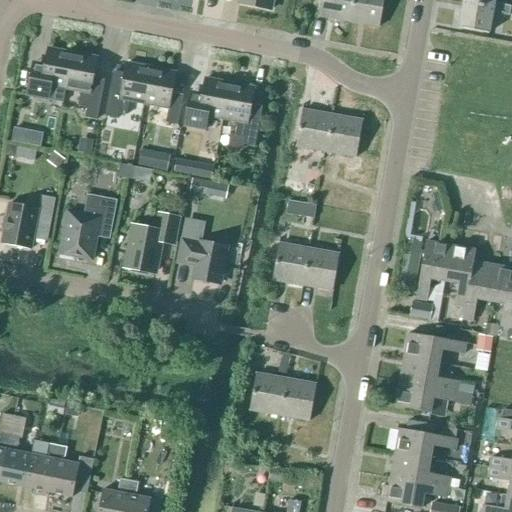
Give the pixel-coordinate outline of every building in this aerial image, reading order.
[(271,11),(273,0),(239,0),(239,5),(271,11)] [(349,23),(352,0),(322,0),(319,18),(349,23)] [(352,0),(349,23),(379,28),(384,0),(352,0)] [(463,0),(463,3),(494,8),(494,5),(495,0),(463,0)] [(511,7),(494,5),(494,8),(463,3),(459,28),(489,34),(493,14),(509,17),(511,7)] [(72,54),(48,50),(45,66),(33,64),(27,97),(62,104),(65,90),(66,90),(72,54)] [(72,54),(66,90),(81,93),(78,107),(87,109),(85,118),(97,121),(103,86),(92,84),(97,59),(72,54)] [(144,105),(151,69),(126,65),(122,90),(110,87),(105,117),(117,119),(118,114),(126,116),(129,102),(144,105)] [(151,69),(144,105),(168,109),(166,124),(177,126),(182,101),(171,99),(176,74),(151,69)] [(223,120),(230,85),(205,80),(200,105),(189,103),(184,127),(196,129),(199,115),(223,120)] [(230,85),(223,120),(238,123),(235,137),(244,139),(243,145),(255,147),(259,123),(248,121),(254,89),(230,85)] [(326,153),(332,117),(302,111),(296,148),(326,153)] [(332,117),(326,153),(356,158),(362,122),(332,117)] [(43,134),(14,129),(11,143),(40,148),(43,134)] [(173,149),(151,145),(148,162),(170,167),(173,149)] [(197,164),(177,161),(175,174),(195,177),(195,179),(212,182),(214,172),(196,169),(197,164)] [(134,181),(136,168),(119,165),(117,178),(134,181)] [(215,184),(193,180),(190,193),(213,197),(215,184)] [(110,240),(117,201),(88,196),(84,216),(68,212),(60,255),(92,261),(96,238),(110,240)] [(47,241),(55,200),(41,197),(38,210),(9,205),(2,244),(31,250),(33,238),(47,241)] [(174,245),(178,220),(159,216),(156,232),(133,228),(126,268),(155,274),(161,242),(174,245)] [(200,244),(182,240),(177,264),(196,267),(193,281),(219,286),(227,248),(200,243),(200,244)] [(444,283),(451,247),(426,243),(416,300),(427,302),(431,280),(444,283)] [(302,287),(309,250),(279,245),(272,282),(302,287)] [(473,263),(475,251),(451,247),(444,283),(458,285),(454,307),(464,309),(465,309),(473,263)] [(415,295),(422,252),(404,249),(397,292),(415,295)] [(309,250),(302,287),(333,292),(339,256),(309,250)] [(497,267),(473,263),(465,309),(464,309),(462,321),(472,322),(476,300),(490,303),(497,267)] [(510,329),(511,319),(511,270),(497,267),(490,303),(504,305),(500,327),(510,329)] [(404,359),(439,365),(441,352),(463,356),(465,345),(408,335),(404,359)] [(437,379),(439,365),(404,359),(400,383),(457,393),(459,383),(437,379)] [(280,417),(286,380),(256,375),(249,412),(280,417)] [(286,380),(280,417),(310,422),(316,386),(286,380)] [(455,403),(457,393),(400,383),(395,408),(430,414),(433,400),(455,403)] [(511,413),(487,409),(485,418),(498,420),(511,422),(511,413)] [(0,483),(1,484),(14,417),(2,415),(0,425),(0,434),(1,435),(0,439),(0,445),(1,446),(0,449),(0,483)] [(24,489),(31,456),(14,452),(15,449),(17,449),(19,439),(22,439),(26,419),(14,417),(1,484),(24,489)] [(511,422),(498,420),(496,431),(511,433),(511,422)] [(407,422),(405,431),(407,432),(433,436),(434,427),(407,422)] [(395,455),(430,461),(433,447),(455,451),(457,440),(433,436),(407,432),(405,431),(399,430),(395,455)] [(187,446),(189,436),(179,434),(177,444),(187,446)] [(48,494),(58,447),(49,445),(47,455),(49,456),(48,459),(31,456),(24,489),(48,494)] [(58,447),(48,494),(72,499),(74,492),(86,495),(94,461),(81,458),(79,466),(62,462),(63,459),(65,459),(67,448),(58,447)] [(428,475),(430,461),(395,455),(391,479),(448,489),(449,482),(450,479),(428,475)] [(511,472),(511,462),(491,458),(489,469),(511,472)] [(290,473),(270,469),(268,482),(288,485),(290,473)] [(511,497),(511,472),(489,469),(487,479),(510,483),(507,497),(511,497)] [(446,500),(448,489),(391,479),(386,504),(422,510),(424,496),(446,500)] [(123,511),(129,482),(120,480),(118,491),(120,491),(120,494),(102,491),(98,511),(123,511)] [(459,482),(450,481),(449,482),(448,489),(457,491),(459,482)] [(129,482),(123,511),(148,511),(151,500),(134,497),(134,494),(137,494),(139,484),(129,482)] [(511,511),(511,497),(507,497),(505,511),(482,507),(481,511),(511,511)] [(459,511),(460,508),(431,503),(429,511),(459,511)]
